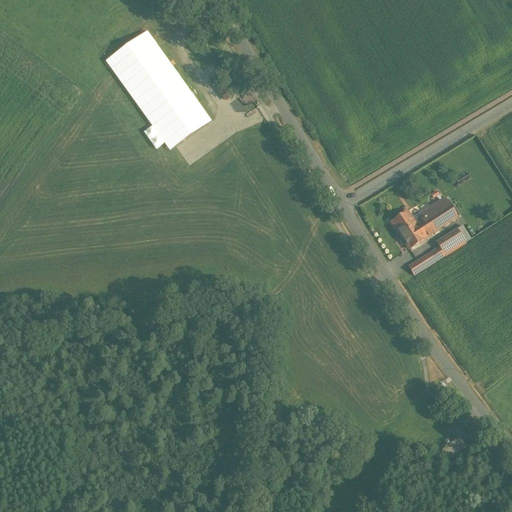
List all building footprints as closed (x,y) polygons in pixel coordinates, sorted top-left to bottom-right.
[(227,77),(217,84),(230,102),(240,95),(227,77)] [(444,199),(418,215),(422,221),(416,225),(408,213),(392,223),(409,250),(457,219),(444,199)] [(471,240),(462,226),(456,230),(460,235),(460,234),(466,243),(471,240)] [(460,235),(439,248),(444,257),(466,243),(460,234),(460,235)] [(439,248),(428,255),(434,264),(444,257),(439,248)] [(428,255),(408,268),(413,277),(434,264),(428,255)] [(449,389),(446,385),(440,390),(443,394),(449,389)] [(459,438),(442,452),(449,461),(466,447),(459,438)]
